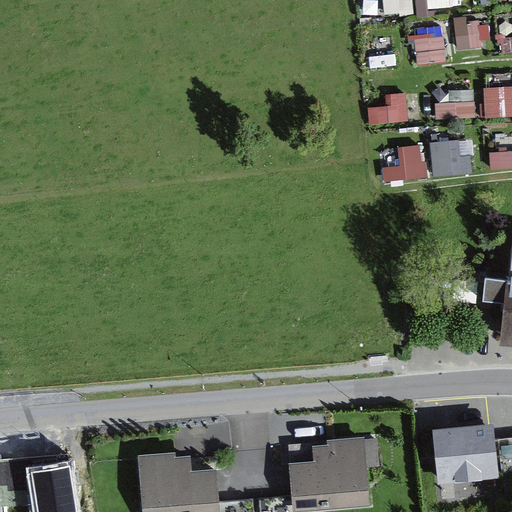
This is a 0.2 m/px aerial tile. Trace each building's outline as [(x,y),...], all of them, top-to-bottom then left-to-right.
[(386,0),(387,15),(417,14),(416,0),(386,0)] [(453,0),(418,0),(419,9),(454,9),(453,0)] [(460,49),(485,48),(483,15),(457,17),(460,49)] [(449,61),(446,32),(417,35),(420,63),(449,61)] [(406,99),(395,99),(395,123),(423,123),(423,83),(406,83),(406,99)] [(511,85),(487,86),(488,117),(511,116),(511,85)] [(438,96),(440,120),(478,118),(477,93),(438,96)] [(477,174),(475,137),(434,139),(436,176),(477,174)] [(511,148),(511,137),(494,138),(495,148),(511,148)] [(429,177),(428,143),(404,143),(404,164),(385,165),(386,179),(429,177)] [(511,149),(493,151),(494,168),(511,167),(511,149)] [(511,276),(511,277),(486,275),(484,297),(509,299),(505,337),(511,337),(511,276)] [(380,335),(360,337),(361,352),(381,351),(380,335)] [(494,426),(438,432),(445,492),(511,484),(511,437),(496,440),(494,426)] [(320,462),(292,464),(295,498),(295,511),(309,511),(375,507),(370,440),(319,444),(320,462)] [(190,456),(140,460),(143,511),(221,511),(220,502),(218,473),(192,475),(190,456)] [(72,511),(69,472),(0,479),(3,511),(72,511)] [(221,511),(295,511),(295,498),(220,502),(221,511)]
